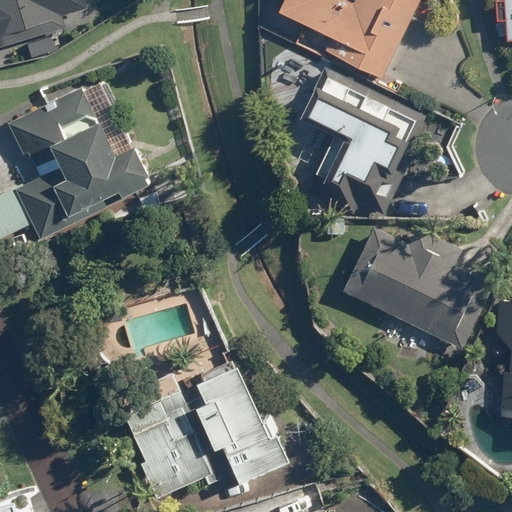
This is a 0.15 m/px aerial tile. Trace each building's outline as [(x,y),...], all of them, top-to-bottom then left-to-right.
[(0,0),(0,46),(30,38),(35,55),(64,47),(60,31),(72,28),(68,15),(90,9),(87,0),(0,0)] [(278,0),(276,5),(334,29),(328,44),(385,73),(422,0),(360,0),(360,1),(358,0),(278,0)] [(460,125),(330,61),(304,115),(331,128),(309,172),(316,176),(310,190),(354,212),(361,198),(386,210),(417,148),(442,160),(460,125)] [(108,76),(91,85),(89,81),(15,119),(32,152),(16,160),(26,179),(0,192),(0,221),(6,233),(34,219),(43,235),(76,219),(72,212),(125,185),(128,191),(159,175),(108,76)] [(416,243),(377,224),(347,289),(468,346),(498,281),(459,263),(467,245),(424,225),(416,243)] [(511,295),(503,296),(502,333),(510,333),(506,412),(511,412),(511,295)] [(243,360),(127,413),(165,495),(208,475),(210,480),(243,465),(248,477),(297,455),(278,413),(269,417),(243,360)] [(0,511),(19,511),(16,501),(0,505),(0,511)]
